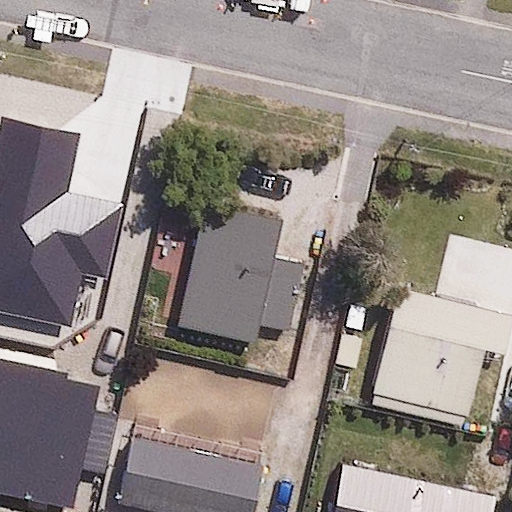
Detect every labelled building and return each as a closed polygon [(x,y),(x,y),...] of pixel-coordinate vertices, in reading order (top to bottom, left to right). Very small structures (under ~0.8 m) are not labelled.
[(65,277),(0,267),(0,361),(51,369),(65,277)] [(502,355),(511,300),(391,278),(369,399),(461,416),(473,350),(502,355)] [(109,430),(123,353),(81,346),(67,422),(109,430)] [(511,432),(511,377),(482,370),(469,421),(511,432)] [(396,490),(405,446),(355,436),(345,480),(396,490)]
